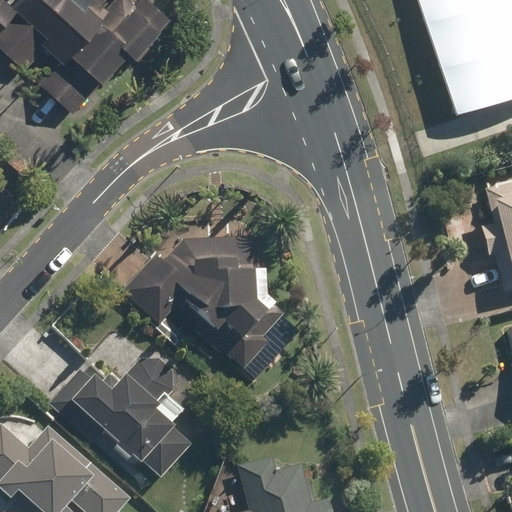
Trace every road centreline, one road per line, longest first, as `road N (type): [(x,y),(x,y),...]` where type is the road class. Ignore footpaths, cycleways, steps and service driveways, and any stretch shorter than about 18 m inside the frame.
road 1 (secondary): [(434,511),(361,224),(311,67)]
road 2 (residential): [(0,310),(132,168),(311,67)]
